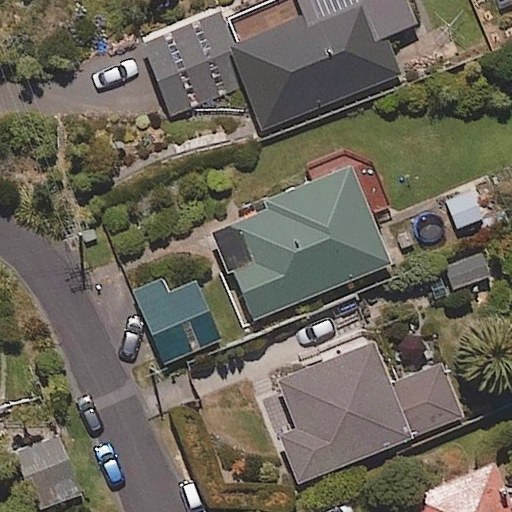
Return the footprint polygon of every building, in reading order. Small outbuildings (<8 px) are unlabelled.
[(414,15),(408,0),(246,0),(219,10),(217,6),(137,37),(167,113),(241,84),(256,125),(396,71),(380,29),(414,15)] [(382,257),(340,159),(258,193),(262,201),(209,224),(248,314),(382,257)] [(440,194),(453,228),(483,217),(470,183),(440,194)] [(489,269),(481,247),(439,263),(448,285),(489,269)] [(215,338),(190,275),(133,297),(158,360),(215,338)] [(386,380),(368,335),(273,374),(292,421),(275,428),(295,477),(460,410),(439,359),(386,380)] [(78,488),(54,434),(9,454),(32,508),(78,488)] [(402,491),(411,511),(511,511),(511,492),(502,497),(483,454),(402,491)]
